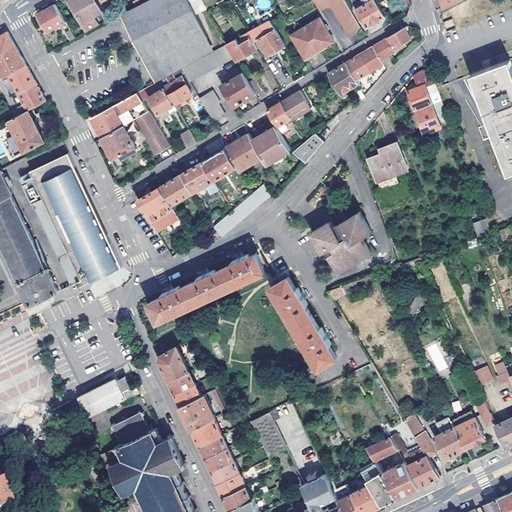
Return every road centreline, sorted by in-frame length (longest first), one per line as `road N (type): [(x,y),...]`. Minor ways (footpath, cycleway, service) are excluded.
road 1 (residential): [(421,8),(427,41),(273,221),(147,281)]
road 2 (residential): [(110,200),(421,8)]
road 3 (residential): [(123,296),(221,511)]
road 4 (residential): [(110,200),(13,10)]
